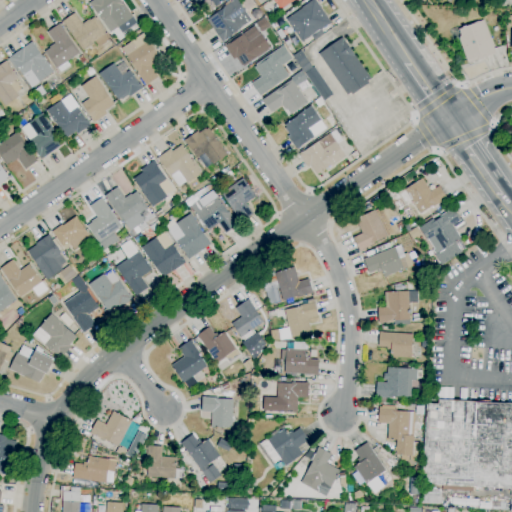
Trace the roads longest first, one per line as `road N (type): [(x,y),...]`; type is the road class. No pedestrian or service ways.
road 1 (residential): [(34,511),(56,422),(117,349),(449,118)]
road 2 (residential): [(153,0),(305,220)]
road 3 (residential): [(0,229),(212,84)]
road 4 (residential): [(305,220),(342,285),(350,321),(348,390),(338,417)]
